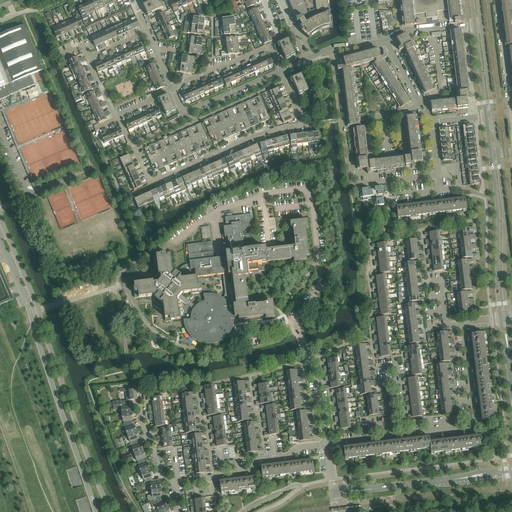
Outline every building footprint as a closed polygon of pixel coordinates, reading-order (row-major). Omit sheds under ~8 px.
[(94,0),(92,1),(91,0),(89,0),(90,2),(91,2),(95,11),(100,9),(95,0),(94,0)] [(95,0),(100,9),(104,7),(100,0),(95,0)] [(152,15),(154,14),(155,14),(154,12),(162,8),(160,3),(159,4),(157,0),(154,0),(143,5),(147,15),(151,13),(152,15)] [(179,0),(175,0),(174,1),(178,9),(183,7),(179,0)] [(253,0),(245,4),(247,8),(255,5),(253,0)] [(288,0),(296,19),(295,19),(296,20),(297,22),(297,23),(299,21),(300,23),(301,25),(302,26),(300,28),(303,31),(302,31),(301,32),(308,38),(309,39),(311,37),(314,35),(317,32),(320,31),(322,30),(326,29),(329,28),(331,28),(333,28),(332,17),(330,17),(329,18),(329,13),(325,14),(324,11),(329,11),(327,0),(288,0)] [(416,25),(427,24),(427,25),(437,24),(437,23),(449,21),(448,10),(449,10),(451,24),(461,23),(462,23),(463,23),(464,23),(464,22),(465,22),(465,21),(465,20),(464,20),(464,19),(463,19),(461,20),(458,0),(401,0),(402,4),(402,5),(404,27),(414,25),(413,15),(415,14),(416,25)] [(511,0),(506,0),(507,2),(500,3),(501,5),(506,46),(511,45),(511,0)] [(178,9),(174,1),(170,3),(173,11),(178,9)] [(90,2),(87,4),(91,13),(95,11),(91,2),(90,2)] [(80,4),(81,6),(82,6),(87,15),(91,13),(87,4),(83,5),(82,3),(80,4)] [(82,6),(81,6),(78,8),(78,7),(83,20),(88,18),(87,15),(82,6)] [(249,12),(251,17),(259,13),(257,8),(249,12)] [(380,18),(381,18),(380,13),(391,13),(391,16),(395,16),(396,21),(395,12),(379,11),(380,18)] [(73,15),(74,18),(78,28),(79,27),(83,26),(77,13),(73,15)] [(156,16),(158,22),(167,18),(164,13),(156,16)] [(251,17),(253,22),(261,18),(259,13),(251,17)] [(387,17),(391,16),(391,13),(380,13),(381,18),(383,31),(393,30),(393,27),(392,27),(392,26),(388,27),(387,17)] [(192,25),(198,26),(199,17),(190,16),(190,18),(193,19),(192,25)] [(395,16),(391,16),(387,17),(388,27),(392,26),(396,26),(396,21),(395,16)] [(130,19),(135,29),(139,27),(135,17),(130,19)] [(199,17),(198,26),(204,27),(205,21),(208,21),(208,19),(199,17)] [(74,18),(70,20),(74,30),(77,28),(78,31),(80,30),(79,27),(78,28),(74,18)] [(167,18),(158,22),(160,26),(169,22),(167,18)] [(223,27),(229,26),(228,18),(219,19),(219,21),(222,21),(223,27)] [(261,18),(253,22),(255,26),(263,23),(261,18)] [(130,19),(126,21),(130,31),(135,29),(130,19)] [(74,30),(70,20),(65,22),(70,32),(70,31),(74,30)] [(126,21),(122,23),(126,33),(130,31),(126,21)] [(61,24),(65,34),(67,33),(68,34),(69,34),(70,35),(72,34),(70,31),(70,32),(65,22),(61,24)] [(171,27),(169,22),(160,26),(162,31),(171,27)] [(122,23),(117,25),(121,35),(126,33),(122,23)] [(265,27),(267,27),(269,26),(268,23),(264,25),(263,23),(255,26),(257,31),(265,27)] [(62,35),(65,34),(61,24),(56,26),(61,36),(62,35)] [(0,35),(0,99),(35,85),(31,75),(43,70),(24,25),(0,35)] [(121,35),(117,25),(113,27),(117,37),(121,35)] [(198,26),(192,25),(191,31),(188,31),(188,33),(196,34),(198,26)] [(235,25),(229,26),(230,35),(239,34),(239,31),(236,32),(235,26),(235,25)] [(61,36),(56,26),(52,28),(56,38),(60,36),(61,39),(63,38),(62,35),(61,36)] [(204,27),(198,26),(196,34),(205,36),(206,34),(203,33),(204,27)] [(229,26),(223,27),(224,33),(221,34),(221,36),(230,35),(229,26)] [(113,27),(108,29),(113,38),(117,37),(113,27)] [(162,31),(164,35),(173,32),(171,27),(162,31)] [(265,27),(257,31),(259,36),(267,32),(265,27)] [(104,31),(108,40),(113,38),(108,29),(104,31)] [(430,103),(432,114),(435,114),(435,111),(439,111),(439,113),(445,112),(445,110),(449,109),(449,112),(456,111),(455,109),(468,107),(467,100),(472,99),(473,99),(473,98),(474,98),(474,97),(473,97),(473,96),(472,96),(468,96),(466,76),(460,30),(451,31),(452,34),(448,35),(448,39),(452,39),(453,44),(449,45),(450,49),(454,49),(454,55),(450,55),(451,59),(455,59),(456,65),(452,65),(452,70),(456,69),(457,75),(453,76),(453,80),(457,79),(458,85),(454,86),(455,90),(459,90),(460,99),(430,103)] [(100,33),(104,42),(108,40),(104,31),(100,33)] [(173,32),(164,35),(167,40),(175,36),(173,32)] [(259,36),(261,40),(270,37),(267,32),(259,36)] [(100,33),(95,35),(100,44),(104,42),(100,33)] [(427,93),(429,95),(438,91),(436,87),(432,88),(430,83),(434,81),(432,77),(428,79),(426,74),(429,72),(427,68),(424,70),(421,64),(425,63),(423,59),(420,60),(417,55),(421,53),(419,49),(415,51),(412,43),(408,45),(407,44),(410,42),(406,34),(396,39),(401,47),(399,48),(398,48),(398,49),(398,50),(399,50),(399,51),(400,51),(404,48),(425,94),(427,93)] [(100,44),(95,35),(91,37),(95,47),(95,46),(100,44)] [(274,35),(271,36),(270,37),(261,40),(263,45),(272,41),(270,38),(274,37),(274,35)] [(189,45),(196,46),(197,37),(188,36),(188,38),(191,39),(190,45),(189,45)] [(232,38),(233,46),(239,45),(238,45),(238,39),(241,39),(240,36),(232,38)] [(197,37),(196,46),(202,47),(202,41),(205,41),(206,39),(197,37)] [(226,47),(233,46),(232,38),(222,39),(223,41),(226,41),(227,47),(226,47)] [(279,51),(279,52),(282,51),(285,59),(290,56),(295,54),(288,39),(278,43),(280,47),(279,48),(280,50),(279,51)] [(136,46),(140,54),(145,52),(142,46),(144,45),(142,42),(140,43),(141,44),(136,46)] [(233,46),(234,55),(243,53),(242,51),(239,52),(238,46),(239,46),(239,45),(233,46)] [(131,48),(135,56),(140,54),(136,46),(131,48)] [(196,46),(194,55),(203,56),(204,54),(200,53),(201,47),(202,47),(196,46)] [(233,46),(226,47),(227,47),(227,51),(224,51),(224,52),(221,52),(222,56),(234,55),(233,46)] [(127,50),(131,58),(135,56),(131,48),(127,50)] [(131,58),(127,50),(122,52),(126,61),(131,58)] [(345,66),(339,67),(338,67),(337,68),(337,69),(337,70),(338,70),(339,70),(342,70),(349,126),(358,125),(358,122),(361,121),(361,117),(357,117),(356,112),(360,111),(359,107),(356,107),(355,101),(359,101),(358,97),(355,97),(354,91),(357,91),(357,86),(353,87),(353,81),(356,81),(356,76),(352,77),(351,71),(355,70),(355,68),(349,69),(349,67),(375,60),(376,63),(371,66),(372,68),(375,66),(378,71),(375,73),(377,77),(380,75),(384,80),(381,82),(383,86),(386,84),(389,88),(386,90),(389,94),(392,92),(395,97),(392,99),(394,103),(397,101),(400,106),(397,108),(399,110),(409,103),(382,61),(386,58),(387,57),(386,56),(385,55),(384,56),(380,58),(378,50),(343,59),(345,66)] [(118,54),(121,63),(126,61),(122,52),(118,54)] [(113,56),(117,65),(121,63),(118,54),(113,56)] [(181,64),(187,65),(188,57),(179,55),(179,57),(182,58),(181,64)] [(117,65),(113,56),(108,58),(112,67),(113,69),(118,67),(117,65)] [(264,58),(268,66),(273,64),(269,56),(264,58)] [(69,60),(71,65),(79,61),(77,57),(69,60)] [(188,57),(187,65),(193,66),(194,60),(197,60),(197,58),(188,57)] [(108,58),(104,61),(107,69),(109,72),(113,70),(112,67),(108,58)] [(260,60),(263,68),(268,66),(264,58),(260,60)] [(255,62),(259,70),(263,68),(260,60),(255,62)] [(79,61),(71,65),(69,66),(71,71),(82,66),(79,61)] [(99,63),(103,71),(107,69),(104,61),(99,63)] [(148,72),(156,68),(154,64),(155,63),(154,61),(151,62),(152,64),(144,68),(146,73),(148,72)] [(251,64),(254,72),(259,70),(255,62),(251,64)] [(103,71),(99,63),(94,65),(98,73),(103,71)] [(187,65),(181,64),(180,64),(181,64),(180,70),(177,70),(177,72),(185,73),(187,65)] [(246,66),(250,75),(254,72),(251,64),(246,66)] [(193,66),(187,65),(185,73),(194,75),(195,73),(192,72),(193,66)] [(84,71),(82,66),(71,71),(73,75),(75,75),(84,71)] [(241,68),(245,77),(250,75),(246,66),(241,68)] [(156,68),(148,72),(150,77),(158,73),(156,68)] [(237,70),(240,79),(245,77),(241,68),(237,70)] [(237,70),(232,73),(236,81),(240,79),(237,70)] [(75,75),(78,79),(86,76),(84,71),(75,75)] [(160,78),(158,73),(150,77),(152,81),(160,78)] [(232,73),(227,75),(231,83),(236,81),(232,73)] [(292,86),(292,87),(295,86),(298,94),(303,91),(308,89),(301,74),(291,78),(293,82),(292,83),(293,85),(292,86)] [(231,83),(227,75),(222,77),(226,85),(231,83)] [(78,79),(80,84),(88,80),(86,76),(78,79)] [(215,79),(218,87),(223,85),(220,76),(215,79)] [(162,82),(160,78),(152,81),(154,86),(162,82)] [(210,81),(214,89),(218,87),(215,79),(210,81)] [(80,84),(82,89),(90,85),(88,80),(80,84)] [(205,83),(209,91),(214,89),(210,81),(205,83)] [(162,82),(154,86),(156,91),(165,87),(162,82)] [(201,85),(204,93),(209,91),(205,83),(201,85)] [(90,85),(82,89),(84,93),(96,88),(95,86),(91,88),(90,85)] [(204,93),(201,85),(196,87),(200,95),(204,93)] [(196,87),(192,89),(195,97),(200,95),(196,87)] [(269,92),(272,97),(281,93),(280,93),(278,88),(279,88),(269,92)] [(187,91),(190,99),(195,97),(192,89),(187,91)] [(86,95),(88,100),(96,96),(94,91),(86,95)] [(190,99),(187,91),(182,93),(186,101),(190,99)] [(273,103),(283,99),(283,98),(283,99),(281,94),(281,93),(272,97),(270,98),(273,103)] [(159,106),(160,107),(162,106),(166,114),(171,112),(170,111),(175,109),(168,95),(159,99),(160,103),(159,103),(160,106),(159,106)] [(96,96),(88,100),(90,105),(98,101),(96,96)] [(253,107),(255,112),(265,108),(260,96),(255,98),(258,105),(253,107)] [(275,109),(286,104),(285,104),(283,99),(273,103),(275,109)] [(244,111),(246,116),(255,112),(253,107),(251,102),(250,100),(245,102),(248,109),(244,111)] [(100,106),(98,101),(90,105),(92,109),(100,106)] [(239,113),(235,115),(237,120),(246,116),(244,111),(242,106),(241,104),(236,106),(239,113)] [(277,114),(279,113),(288,109),(287,109),(285,104),(286,104),(275,109),(277,114)] [(100,106),(92,109),(94,114),(102,110),(100,106)] [(153,110),(157,118),(161,116),(158,108),(153,110)] [(225,119),(227,124),(237,120),(235,115),(233,110),(232,108),(227,110),(230,117),(225,119)] [(257,116),(262,114),(265,121),(270,119),(265,108),(255,112),(257,116)] [(288,109),(279,113),(281,118),(290,114),(288,109)] [(104,113),(102,110),(94,114),(96,119),(108,113),(108,111),(104,113)] [(149,112),(152,120),(157,118),(153,110),(149,112)] [(144,114),(148,122),(152,120),(149,112),(144,114)] [(225,119),(223,115),(222,112),(217,115),(220,122),(216,124),(218,128),(227,124),(225,119)] [(248,120),(252,118),(256,125),(261,123),(260,121),(257,116),(255,112),(246,116),(248,120)] [(108,113),(96,119),(98,123),(107,120),(105,117),(109,115),(108,113)] [(139,116),(143,124),(148,122),(144,114),(139,116)] [(290,114),(281,118),(283,124),(293,119),(292,119),(290,114)] [(419,150),(421,150),(422,150),(421,143),(418,143),(418,140),(420,139),(420,133),(417,133),(417,129),(419,129),(418,123),(416,123),(415,119),(418,119),(417,115),(406,117),(411,156),(367,162),(363,127),(354,128),(354,131),(352,131),(353,137),(355,137),(356,141),(353,141),(354,147),(356,147),(357,151),(354,151),(355,158),(358,157),(359,170),(366,169),(367,173),(367,174),(368,174),(369,174),(370,173),(370,172),(370,170),(377,170),(377,172),(383,171),(383,169),(387,168),(387,171),(394,170),(393,168),(397,167),(398,170),(404,169),(404,166),(411,165),(411,167),(411,168),(412,169),(413,169),(413,168),(414,168),(414,167),(414,163),(421,162),(419,150)] [(139,116),(135,118),(138,126),(143,124),(139,116)] [(239,125),(239,124),(243,122),(246,129),(251,127),(250,125),(248,120),(246,116),(237,120),(239,125)] [(216,124),(214,119),(213,117),(208,119),(211,126),(206,128),(209,133),(218,128),(216,124)] [(135,118),(130,120),(133,128),(138,126),(135,118)] [(125,122),(129,133),(134,130),(133,128),(130,120),(125,122)] [(237,120),(227,124),(229,129),(234,127),(237,134),(242,131),(241,129),(239,124),(239,125),(237,120)] [(194,134),(196,139),(206,135),(200,123),(196,125),(199,132),(194,134)] [(229,129),(227,124),(218,128),(220,133),(224,131),(228,138),(233,135),(232,133),(229,129)] [(115,129),(119,137),(123,135),(120,127),(115,129)] [(192,130),(191,127),(186,130),(189,137),(185,139),(187,143),(196,139),(194,134),(192,130)] [(220,133),(218,128),(209,133),(211,137),(215,135),(218,142),(223,140),(222,138),(220,133)] [(110,131),(114,139),(119,137),(115,129),(110,131)] [(105,133),(109,142),(114,139),(110,131),(105,133)] [(175,143),(177,147),(187,143),(185,139),(183,134),(182,132),(177,134),(180,141),(176,143),(175,143)] [(109,142),(105,133),(101,135),(104,144),(109,142)] [(198,144),(203,142),(206,149),(211,146),(206,135),(196,139),(198,144)] [(176,143),(173,138),(173,136),(168,138),(171,145),(166,147),(168,152),(177,147),(175,143),(176,143)] [(281,137),(284,147),(290,145),(287,136),(282,138),(282,137),(281,137)] [(276,139),(279,148),(284,147),(281,137),(281,138),(276,139)] [(198,144),(196,139),(187,143),(189,148),(193,146),(196,153),(201,150),(200,148),(198,144)] [(270,140),(273,150),(279,148),(276,139),(271,141),(271,140),(270,140)] [(164,142),(163,140),(158,142),(161,149),(157,151),(159,156),(168,152),(166,147),(164,142)] [(265,142),(268,152),(273,150),(270,140),(270,141),(265,142)] [(268,152),(265,142),(260,144),(260,143),(259,143),(262,153),(268,152)] [(179,152),(180,152),(184,150),(187,157),(192,155),(191,153),(189,148),(187,143),(177,147),(179,152)] [(147,155),(149,160),(159,156),(157,151),(155,146),(154,144),(149,146),(152,153),(147,155)] [(251,147),(256,156),(257,159),(261,156),(262,155),(257,144),(256,144),(257,145),(252,147),(251,147)] [(170,156),(175,154),(178,161),(183,159),(182,157),(180,152),(179,152),(177,147),(168,152),(170,156)] [(247,149),(250,158),(256,156),(251,147),(247,149)] [(246,149),(241,152),(245,160),(250,158),(247,149),(246,149)] [(236,154),(241,166),(246,163),(245,160),(241,152),(241,151),(241,152),(236,154)] [(170,156),(168,152),(159,156),(161,160),(165,158),(168,165),(173,163),(172,161),(170,156)] [(236,154),(230,157),(234,165),(235,165),(236,168),(241,166),(236,154)] [(120,159),(122,164),(131,160),(129,155),(120,159)] [(159,156),(149,160),(151,164),(156,162),(159,169),(164,167),(163,165),(161,160),(159,156)] [(234,165),(230,157),(226,159),(226,158),(225,158),(229,168),(234,165)] [(219,161),(223,170),(228,168),(224,159),(219,162),(219,161)] [(131,160),(122,164),(124,169),(134,165),(133,165),(131,160)] [(224,173),(223,170),(219,161),(219,162),(214,164),(218,173),(219,175),(224,173)] [(209,166),(208,166),(212,175),(218,173),(214,164),(213,164),(214,164),(209,166)] [(134,165),(124,169),(127,175),(136,170),(135,170),(133,166),(134,165)] [(203,168),(207,177),(208,177),(209,179),(210,179),(212,178),(213,177),(212,175),(208,166),(204,169),(203,168)] [(198,171),(202,180),(203,179),(204,182),(208,180),(207,178),(207,177),(203,168),(203,169),(198,171),(198,170),(198,171)] [(127,175),(129,180),(138,176),(138,175),(138,176),(136,171),(136,170),(127,175)] [(193,173),(197,182),(202,180),(198,171),(193,173)] [(188,175),(192,184),(197,182),(193,173),(188,176),(188,175)] [(192,184),(188,175),(187,175),(188,176),(183,178),(182,177),(182,178),(186,187),(192,184)] [(138,176),(129,180),(131,185),(141,181),(140,181),(138,176)] [(176,180),(180,190),(185,187),(181,178),(181,179),(176,181),(176,180)] [(180,190),(176,180),(176,181),(171,183),(175,192),(180,190)] [(141,181),(131,185),(134,190),(143,186),(142,186),(140,181),(141,181)] [(165,185),(169,194),(175,192),(171,183),(170,183),(171,183),(166,185),(165,185)] [(169,194),(165,185),(165,186),(160,188),(160,187),(164,197),(169,194)] [(155,190),(159,199),(164,197),(160,187),(160,188),(155,190)] [(373,196),(375,196),(382,195),(381,187),(374,188),(375,190),(372,190),(373,196)] [(373,196),(372,190),(369,191),(369,188),(362,189),(362,193),(360,194),(361,198),(363,198),(363,201),(367,200),(367,197),(373,196)] [(150,192),(154,201),(159,199),(155,190),(150,192)] [(144,194),(149,204),(154,201),(150,192),(150,193),(145,195),(145,194),(144,194)] [(139,197),(143,206),(149,204),(144,194),(145,195),(140,197),(139,197)] [(382,195),(375,196),(376,202),(374,202),(375,206),(375,207),(373,207),(373,209),(377,209),(376,206),(384,205),(382,195)] [(143,206),(139,197),(134,199),(138,208),(143,206)] [(448,200),(449,212),(466,210),(465,198),(448,200)] [(448,200),(431,202),(432,214),(449,212),(448,200)] [(414,204),(415,216),(432,214),(431,202),(414,204)] [(415,216),(414,204),(396,206),(398,218),(415,216)] [(228,273),(228,271),(228,270),(233,269),(234,272),(233,272),(233,273),(234,273),(234,277),(232,277),(236,304),(233,305),(234,317),(235,317),(238,317),(238,319),(241,319),(265,316),(265,319),(268,318),(274,318),(274,311),(271,311),(270,301),(266,301),(266,303),(248,306),(246,289),(245,285),(246,285),(244,272),(258,270),(258,272),(265,271),(264,266),(263,267),(262,263),(300,258),(300,261),(306,260),(306,253),(308,253),(305,226),(308,226),(307,220),(300,221),(301,223),(290,224),(290,228),(293,228),(295,246),(278,248),(278,249),(274,249),(272,249),(271,244),(277,243),(273,208),(258,209),(262,242),(262,245),(268,244),(269,249),(265,250),(261,251),(261,249),(250,250),(250,252),(245,252),(243,238),(246,238),(247,246),(253,245),(251,233),(245,234),(245,235),(243,236),(242,230),(253,229),(251,214),(232,217),(225,217),(226,227),(223,227),(225,237),(227,237),(229,253),(226,253),(226,257),(220,257),(216,258),(214,258),(212,242),(187,245),(190,264),(188,264),(185,265),(183,266),(181,267),(179,269),(176,273),(176,274),(172,272),(172,271),(170,252),(164,253),(164,254),(161,255),(154,255),(156,267),(157,267),(158,273),(158,275),(159,274),(160,274),(161,279),(158,282),(153,283),(153,282),(153,281),(151,281),(145,282),(145,280),(143,281),(135,282),(134,282),(135,289),(135,292),(134,292),(135,298),(154,296),(154,295),(156,297),(155,298),(160,302),(161,301),(163,303),(165,322),(171,321),(171,320),(174,320),(181,319),(180,307),(178,308),(177,302),(177,299),(178,298),(193,309),(195,310),(194,312),(193,315),(192,318),(192,321),(186,321),(186,322),(187,326),(188,331),(191,334),(194,338),(198,340),(203,342),(207,342),(212,342),(216,341),(216,337),(218,336),(221,334),(223,332),(222,331),(224,329),(225,330),(226,328),(227,325),(228,322),(232,323),(232,321),(232,316),(231,312),(229,308),(226,304),(224,302),(225,300),(226,300),(227,298),(228,296),(228,294),(228,291),(226,274),(228,273)] [(210,229),(201,230),(202,240),(211,238),(210,229)] [(0,304),(13,299),(11,292),(0,267),(0,304)] [(471,334),(473,352),(485,350),(483,333),(471,334)] [(487,367),(485,350),(473,352),(475,369),(487,367)] [(475,369),(477,386),(489,384),(487,367),(475,369)] [(489,384),(477,386),(480,403),(491,401),(489,384)] [(112,402),(113,406),(129,404),(129,401),(133,400),(134,400),(137,400),(136,390),(133,390),(131,390),(125,391),(127,401),(121,401),(112,402)] [(491,401),(480,403),(482,420),(493,419),(491,401)] [(129,404),(113,406),(113,410),(117,410),(119,411),(121,411),(121,412),(122,415),(132,413),(131,411),(132,411),(131,409),(131,406),(130,406),(129,404)] [(132,416),(132,413),(122,415),(122,417),(122,418),(123,421),(124,424),(123,424),(123,425),(125,424),(132,423),(131,420),(133,420),(132,417),(132,416)] [(132,423),(125,424),(125,426),(126,429),(125,429),(126,432),(126,433),(127,433),(128,436),(137,433),(136,430),(136,429),(135,426),(133,426),(132,423)] [(138,435),(137,433),(128,436),(128,438),(129,439),(130,442),(131,445),(132,445),(139,443),(138,439),(139,439),(138,436),(138,435)] [(463,437),(465,449),(482,447),(480,435),(463,437)] [(413,451),(430,448),(429,442),(429,437),(412,439),(413,451)] [(465,449),(463,437),(446,440),(448,451),(465,449)] [(395,441),(396,453),(413,451),(412,439),(395,441)] [(448,451),(446,440),(429,442),(430,448),(430,453),(448,451)] [(377,443),(379,455),(396,453),(395,441),(377,443)] [(133,452),(134,455),(144,452),(143,448),(142,447),(141,444),(140,445),(139,443),(132,445),(132,448),(133,451),(133,452)] [(377,443),(360,445),(362,457),(379,455),(377,443)] [(362,457),(360,445),(343,447),(345,459),(362,457)] [(144,452),(134,455),(135,457),(135,458),(137,461),(138,464),(137,464),(138,464),(146,461),(145,458),(146,458),(145,455),(145,454),(144,452)] [(295,461),(296,473),(314,471),(312,459),(295,461)] [(146,461),(138,464),(139,466),(138,467),(140,470),(139,470),(140,471),(141,474),(150,470),(149,467),(149,466),(148,463),(147,464),(146,461)] [(295,461),(278,464),(279,475),(296,473),(295,461)] [(279,475),(278,464),(261,466),(262,477),(279,475)] [(79,511),(64,465),(56,468),(66,498),(70,511),(79,511)] [(151,473),(150,470),(141,474),(142,476),(142,477),(143,480),(144,480),(145,482),(144,483),(150,481),(151,481),(153,480),(151,477),(153,477),(152,474),(151,473)] [(237,479),(238,490),(255,488),(254,477),(237,479)] [(159,479),(153,480),(151,481),(151,484),(150,484),(151,487),(151,488),(151,491),(161,490),(161,487),(161,486),(160,482),(159,483),(159,479)] [(238,490),(237,479),(219,481),(221,492),(238,490)] [(150,501),(150,502),(152,501),(155,500),(161,499),(161,497),(162,496),(162,493),(162,492),(161,492),(161,490),(151,491),(151,493),(151,494),(152,494),(152,495),(147,496),(148,501),(150,501)] [(158,511),(160,511),(168,508),(166,505),(167,505),(166,504),(165,501),(163,502),(162,499),(161,499),(155,500),(152,501),(150,502),(153,508),(156,506),(157,509),(157,510),(158,511)]
